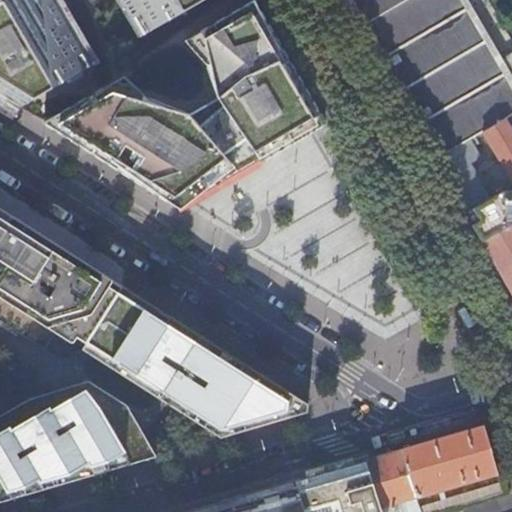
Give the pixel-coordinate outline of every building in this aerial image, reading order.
[(0,0),(0,94),(18,106),(90,64),(52,0),(0,0)] [(324,120),(254,0),(251,0),(195,33),(205,63),(217,96),(187,114),(147,98),(109,82),(42,121),(175,206),(324,120)] [(119,0),(140,36),(201,0),(119,0)] [(349,0),(350,1),(351,0),(354,0),(368,23),(357,29),(419,134),(422,133),(437,159),(469,141),(483,132),(511,115),(511,52),(502,58),(467,0),(349,0)] [(184,39),(205,63),(195,33),(184,39)] [(122,75),(109,82),(147,98),(122,75)] [(511,115),(483,132),(511,181),(511,115)] [(437,159),(434,161),(443,176),(464,212),(483,201),(463,166),(478,157),(469,141),(437,159)] [(0,294),(71,340),(73,340),(76,335),(86,341),(122,285),(39,232),(0,206),(0,294)] [(511,224),(482,242),(511,293),(511,224)] [(86,341),(82,348),(220,436),(285,417),(306,411),(307,403),(122,285),(86,341)] [(86,381),(30,398),(39,413),(50,407),(51,409),(92,385),(86,381)] [(30,398),(0,414),(0,499),(62,482),(132,462),(156,455),(125,405),(92,385),(51,409),(50,407),(39,413),(30,398)] [(445,437),(400,450),(420,511),(434,511),(477,499),(473,484),(431,496),(430,492),(478,477),(484,497),(501,492),(482,426),(475,428),(445,437)] [(365,460),(382,511),(420,511),(400,450),(385,454),(365,460)] [(382,511),(365,460),(353,463),(351,456),(328,463),(303,470),(305,477),(293,481),(303,511),(382,511)] [(303,511),(293,481),(268,488),(238,497),(237,496),(220,500),(220,502),(206,506),(185,511),(303,511)]
